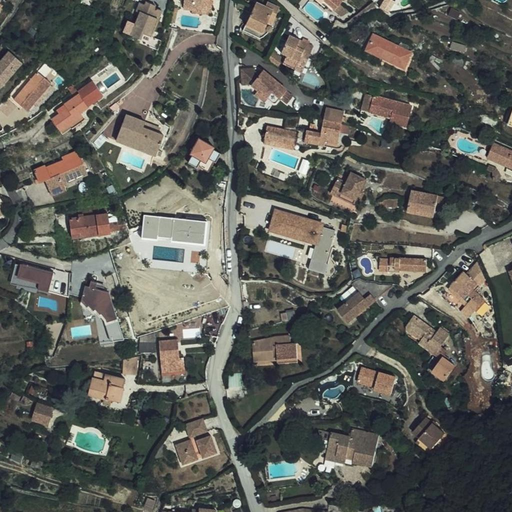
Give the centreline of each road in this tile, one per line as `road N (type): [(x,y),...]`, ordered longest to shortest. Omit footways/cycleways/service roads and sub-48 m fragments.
road 1 (residential): [(232,444),(214,374),(237,301),(230,0)]
road 2 (residential): [(511,225),(464,248),(337,365),(294,387),(232,444)]
